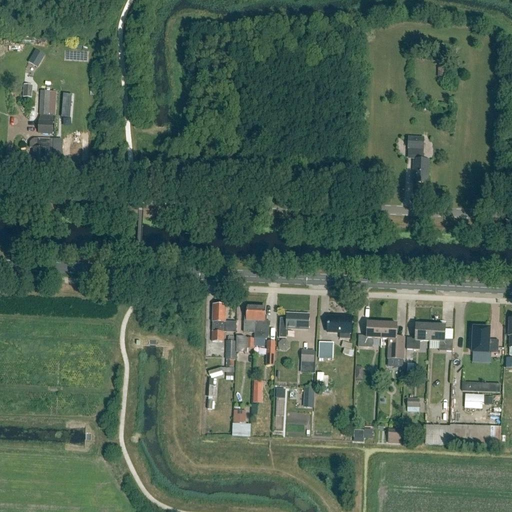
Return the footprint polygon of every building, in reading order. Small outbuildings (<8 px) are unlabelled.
[(36,51),(29,63),(38,68),(45,56),(36,51)] [(24,86),(23,98),(32,98),(33,86),(24,86)] [(48,116),(50,92),(40,91),(39,115),(48,116)] [(63,95),(62,118),(70,118),(71,96),(72,96),(72,95),(63,95)] [(52,135),(53,122),(38,121),(37,134),(52,135)] [(423,151),(424,139),(408,138),(407,150),(423,151)] [(30,143),(30,149),(34,149),(33,165),(53,166),(54,160),(62,160),(62,142),(54,142),(55,140),(38,139),(35,139),(32,141),(30,143)] [(428,182),(429,161),(414,160),(413,182),(416,182),(416,183),(425,183),(426,182),(428,182)] [(220,306),(218,304),(216,304),(214,306),(213,306),(212,342),(224,343),(224,333),(236,333),(236,323),(225,323),(225,322),(227,320),(227,317),(225,316),(226,306),(220,306)] [(255,334),(256,307),(247,306),(247,316),(245,316),(244,333),(255,334)] [(265,307),(256,307),(255,334),(255,339),(265,339),(266,339),(269,337),(269,325),(266,325),(267,316),(265,316),(265,307)] [(308,330),(309,316),(287,315),(287,324),(280,323),(280,338),(286,338),(287,329),(308,330)] [(352,334),(352,318),(328,317),(327,333),(340,333),(340,339),(350,340),(350,334),(352,334)] [(382,340),(382,324),(368,323),(367,337),(359,336),(358,348),(373,348),(373,339),(382,340)] [(397,324),(382,324),(382,340),(391,340),(390,360),(404,361),(405,338),(396,338),(397,324)] [(430,342),(431,326),(416,325),(416,339),(407,338),(407,350),(420,351),(420,342),(430,342)] [(431,326),(430,342),(440,342),(440,351),(453,352),(453,340),(445,340),(445,327),(431,326)] [(481,327),(471,326),(471,334),(473,334),(473,341),(471,341),(470,351),(472,351),(472,353),(498,354),(499,341),(489,341),(489,329),(481,329),(481,327)] [(264,348),(265,339),(255,339),(254,348),(264,348)] [(236,342),(226,342),(225,360),(229,360),(229,369),(220,369),(208,373),(209,377),(210,377),(211,379),(222,375),(222,373),(226,373),(226,376),(233,376),(234,369),(233,369),(233,360),(235,360),(236,342)] [(273,367),(275,342),(267,342),(265,366),(273,367)] [(341,347),(344,348),(351,351),(353,345),(343,342),(341,347)] [(333,359),(333,344),(319,344),(319,359),(333,359)] [(354,352),(351,351),(344,348),(342,354),(352,357),(354,352)] [(313,374),(314,351),(301,350),(300,363),(300,374),(313,374)] [(403,369),(404,361),(389,360),(389,368),(403,369)] [(254,381),(253,392),(262,392),(262,382),(254,381)] [(500,394),(500,385),(463,384),(463,392),(500,394)] [(315,389),(304,388),(303,408),(314,409),(315,389)] [(277,412),(285,412),(286,389),(277,389),(277,412)] [(418,413),(419,400),(407,399),(406,413),(418,413)] [(234,415),(234,425),(245,426),(245,415),(234,415)] [(428,426),(427,445),(449,446),(450,427),(428,426)] [(499,430),(450,427),(449,446),(498,448),(499,430)] [(400,445),(401,431),(388,430),(387,444),(400,445)] [(364,440),(364,431),(354,431),(354,439),(364,440)]
